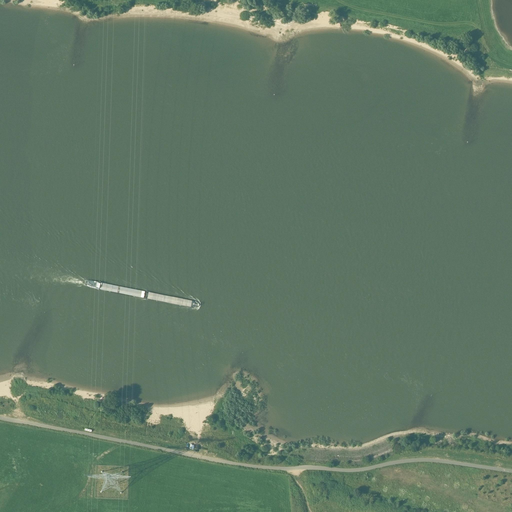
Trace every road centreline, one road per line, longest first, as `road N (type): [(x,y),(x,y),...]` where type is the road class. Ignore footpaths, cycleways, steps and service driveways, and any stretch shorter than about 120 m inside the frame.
road 1 (unclassified): [(297,469),(0,418)]
road 2 (unclassified): [(297,469),(435,460),(511,471)]
